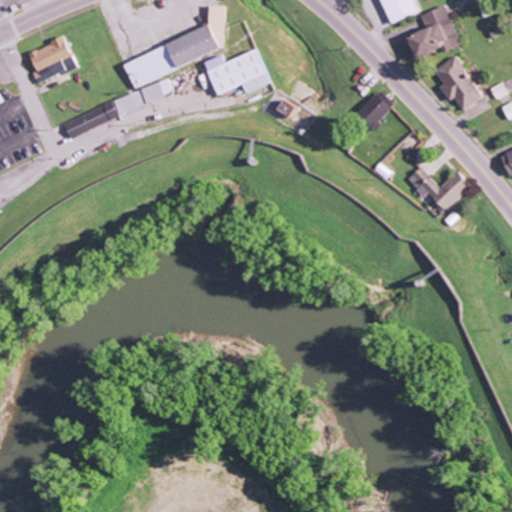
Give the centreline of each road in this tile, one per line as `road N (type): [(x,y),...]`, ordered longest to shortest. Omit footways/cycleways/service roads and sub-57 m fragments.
road 1 (secondary): [(511,206),(445,124),(318,0)]
road 2 (residential): [(0,31),(61,164)]
